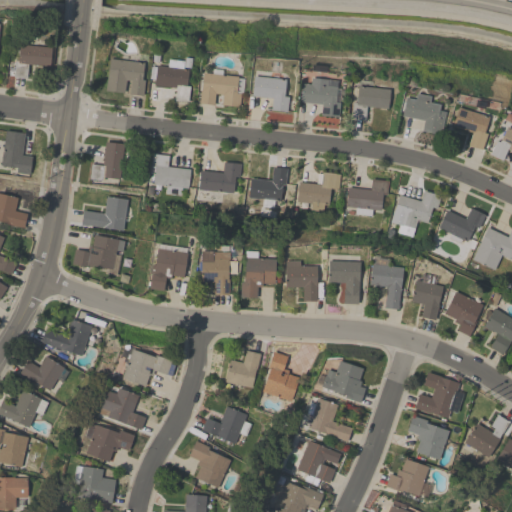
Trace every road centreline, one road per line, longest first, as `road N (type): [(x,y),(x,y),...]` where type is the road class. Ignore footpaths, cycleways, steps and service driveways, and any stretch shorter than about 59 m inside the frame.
road 1 (residential): [(0,110),(393,155),(511,198)]
road 2 (residential): [(511,395),(411,344),(137,316),(40,280)]
road 3 (residential): [(54,227),(81,19)]
road 4 (residential): [(138,511),(144,480),(192,386),(199,325)]
road 5 (residential): [(345,511),(411,344)]
road 6 (residential): [(0,356),(40,280),(54,227)]
